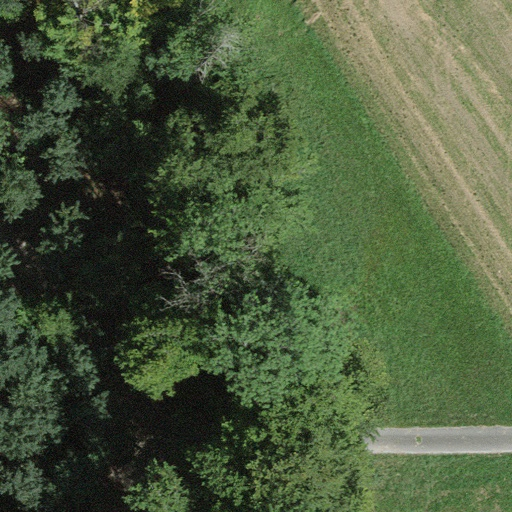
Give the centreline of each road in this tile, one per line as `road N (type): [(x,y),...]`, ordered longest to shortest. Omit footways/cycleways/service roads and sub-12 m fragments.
road 1 (track): [(511,433),(152,442)]
road 2 (track): [(107,511),(152,442),(95,361),(0,261)]
